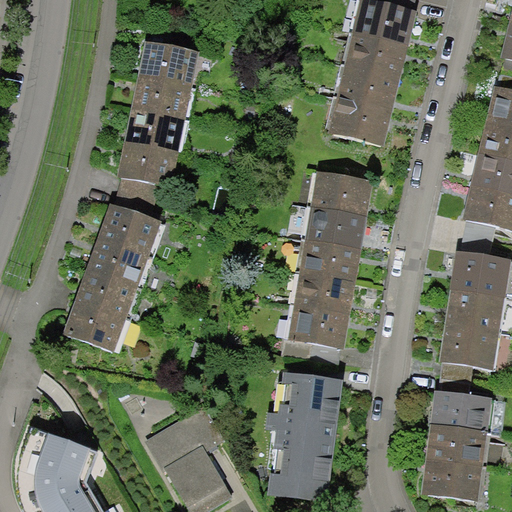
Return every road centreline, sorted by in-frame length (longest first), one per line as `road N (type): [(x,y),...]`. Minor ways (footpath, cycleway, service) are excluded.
road 1 (residential): [(468,0),(404,287),(379,466),(389,511)]
road 2 (residential): [(49,0),(0,218)]
